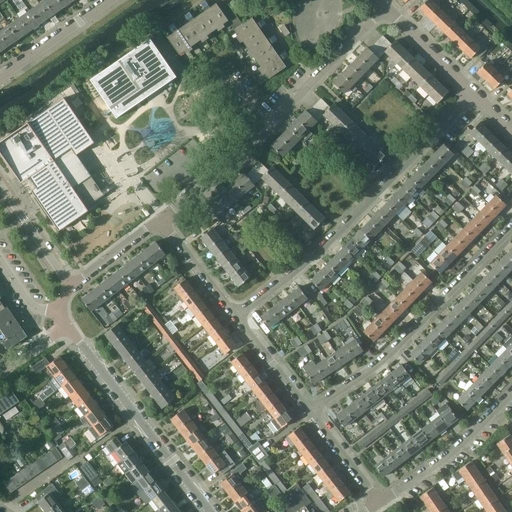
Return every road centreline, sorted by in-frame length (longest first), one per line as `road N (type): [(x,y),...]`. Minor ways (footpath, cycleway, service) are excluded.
road 1 (unclassified): [(474,94),(304,265),(236,316)]
road 2 (unclassified): [(161,218),(236,159),(386,7)]
road 3 (unclassified): [(511,228),(377,365),(309,412)]
road 4 (unclassified): [(66,325),(210,511)]
road 5 (unclassified): [(380,504),(511,394)]
road 6 (unclassified): [(0,76),(109,0)]
road 7 (unclassified): [(474,94),(386,7)]
road 8 (unclassified): [(70,288),(0,186)]
road 9 (unclassified): [(236,316),(161,218)]
road 10 (unclassified): [(309,412),(236,316)]
